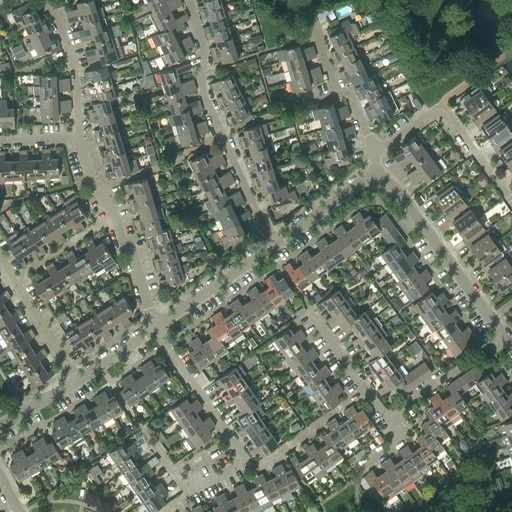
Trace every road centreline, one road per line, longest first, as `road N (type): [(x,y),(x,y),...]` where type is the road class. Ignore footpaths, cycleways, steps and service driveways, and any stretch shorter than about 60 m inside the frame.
road 1 (residential): [(279,244),(210,120),(188,0)]
road 2 (residential): [(155,331),(133,250),(86,165),(80,138)]
road 3 (residential): [(373,180),(399,193),(489,318)]
road 4 (residential): [(155,331),(246,461)]
road 5 (residential): [(155,331),(279,244)]
road 6 (residential): [(246,461),(257,467),(365,388)]
road 7 (residential): [(77,381),(0,259)]
road 8 (residential): [(80,138),(72,55),(48,0)]
road 9 (residential): [(385,415),(500,337)]
road 10 (residential): [(375,151),(354,101),(334,87),(316,35)]
